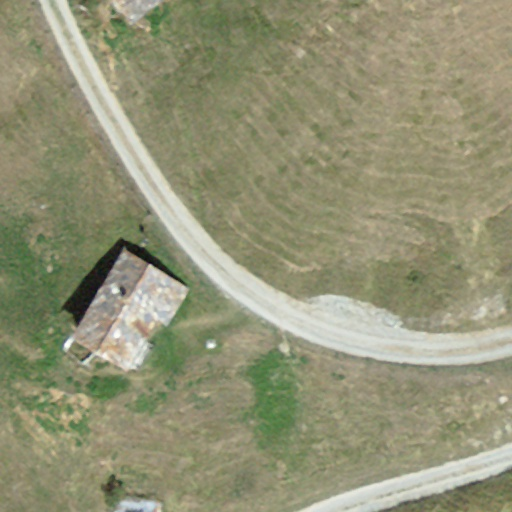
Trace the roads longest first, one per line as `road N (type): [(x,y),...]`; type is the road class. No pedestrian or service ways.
road 1 (track): [(511,339),(419,352),(370,346),(280,314),(242,291),(147,176),(52,0)]
road 2 (track): [(340,511),(511,457)]
